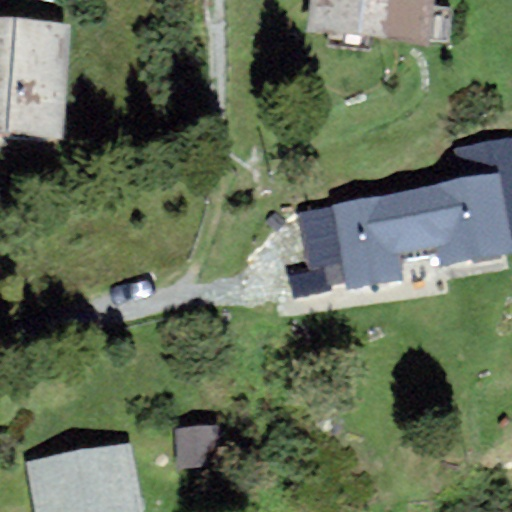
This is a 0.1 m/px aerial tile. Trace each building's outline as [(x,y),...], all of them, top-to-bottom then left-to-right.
[(432,0),(308,0),(305,32),(427,47),(432,0)] [(0,139),(64,142),(68,23),(0,21),(0,139)] [(511,141),(454,151),(459,181),(501,173),(511,233),(511,141)] [(459,181),(333,207),(345,263),(350,289),(511,257),(511,233),(501,173),(459,181)] [(345,263),(333,207),(295,215),(307,271),(345,263)] [(178,429),(179,467),(216,465),(215,428),(178,429)] [(25,464),(33,511),(143,511),(130,444),(25,464)]
